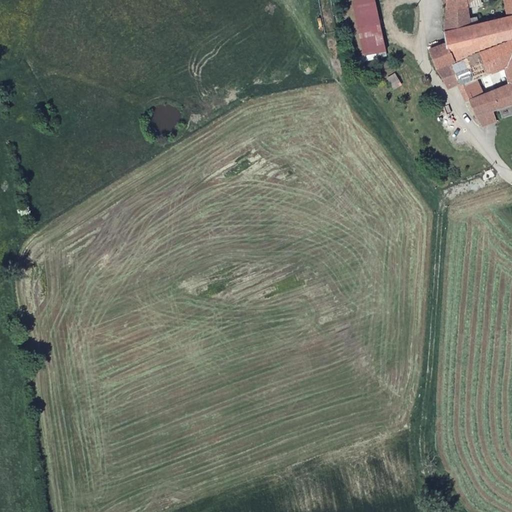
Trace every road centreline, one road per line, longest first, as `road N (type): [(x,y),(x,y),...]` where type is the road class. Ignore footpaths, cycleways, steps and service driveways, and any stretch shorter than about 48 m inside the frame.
road 1 (track): [(506,172),(455,191),(444,204),(422,408),(440,511)]
road 2 (residential): [(429,0),(422,52),(506,172)]
